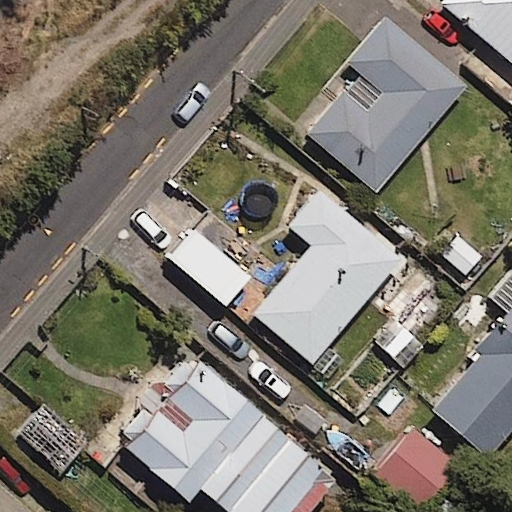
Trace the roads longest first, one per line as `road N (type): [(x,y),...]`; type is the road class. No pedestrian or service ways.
road 1 (residential): [(257,0),(0,300)]
road 2 (unknown): [(0,103),(112,0)]
